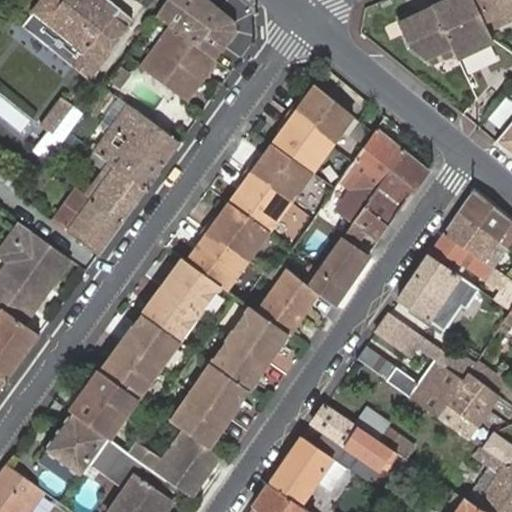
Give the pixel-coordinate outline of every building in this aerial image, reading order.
[(46,0),(26,25),(89,77),(128,28),(125,25),(131,17),(109,0),(46,0)] [(237,23),(209,0),(168,0),(157,15),(172,27),(215,60),(238,32),(237,23)] [(449,0),(435,7),(456,53),(458,57),(496,40),(494,38),(476,0),(449,0)] [(511,15),(511,0),(484,0),(495,23),(511,15)] [(456,53),(435,7),(421,14),(414,17),(413,12),(397,19),(411,49),(430,64),(456,53)] [(172,27),(142,67),(184,99),(192,88),(194,90),(215,60),(172,27)] [(187,260),(222,286),(226,289),(248,260),(269,230),(291,201),(312,172),(333,143),(353,116),(315,85),(302,102),(298,99),(290,111),(280,124),(284,127),(272,143),(260,160),(256,157),(247,169),(238,181),(243,184),(230,201),(217,219),(213,216),(205,228),(196,240),(200,243),(187,260)] [(192,88),(184,99),(186,100),(194,90),(192,88)] [(75,107),(62,97),(40,125),(54,136),(75,107)] [(121,99),(103,122),(106,124),(111,128),(129,104),(121,99)] [(163,166),(181,142),(129,104),(111,128),(163,166)] [(511,119),(495,140),(511,153),(511,119)] [(357,121),(347,136),(362,146),(372,132),(357,121)] [(89,147),(95,151),(111,128),(106,124),(89,147)] [(111,128),(95,151),(106,160),(110,162),(146,189),(163,166),(111,128)] [(405,152),(378,129),(351,166),(340,181),(369,202),(373,196),(379,189),(405,152)] [(106,160),(95,151),(91,156),(102,165),(106,160)] [(428,171),(405,152),(379,189),(402,208),(428,171)] [(122,222),(146,189),(110,162),(106,168),(112,172),(96,194),(90,190),(86,195),(122,222)] [(106,168),(90,190),(96,194),(112,172),(106,168)] [(58,214),(53,221),(98,255),(122,222),(86,195),(78,188),(58,214)] [(363,232),(378,242),(393,221),(402,208),(379,189),(373,196),(369,202),(353,225),(363,232)] [(511,219),(475,189),(460,211),(504,246),(507,248),(511,241),(511,219)] [(504,246),(460,211),(444,234),(494,268),(499,262),(489,255),(495,246),(501,250),(504,246)] [(11,260),(0,274),(0,306),(4,309),(20,320),(29,308),(33,311),(70,259),(21,223),(4,247),(6,257),(11,260)] [(511,280),(494,268),(444,234),(432,251),(458,269),(463,263),(496,285),(498,282),(505,286),(495,300),(511,310),(511,280)] [(319,293),(334,305),(368,257),(343,239),(310,286),(319,293)] [(460,275),(430,255),(398,299),(428,320),(444,331),(462,305),(466,308),(480,289),(460,275)] [(139,398),(140,399),(161,370),(182,342),(202,314),(222,286),(187,260),(183,257),(174,270),(178,273),(166,289),(155,305),(151,301),(142,314),(134,325),(138,328),(126,345),(115,360),(111,358),(101,371),(121,386),(139,398)] [(279,284),(259,312),(290,333),(319,293),(310,286),(282,263),(265,273),(279,284)] [(162,286),(166,289),(178,273),(174,270),(162,286)] [(162,286),(151,301),(155,305),(166,289),(162,286)] [(189,434),(210,449),(220,436),(216,432),(227,417),(238,400),(243,402),(250,391),(259,378),(255,376),(266,360),(277,344),(282,347),(290,333),(259,312),(251,306),(231,335),(211,363),(191,392),(171,421),(189,434)] [(0,376),(6,381),(40,336),(4,309),(0,313),(0,376)] [(446,367),(452,359),(388,314),(376,333),(412,357),(418,348),(435,359),(446,367)] [(122,342),(126,345),(138,328),(134,325),(122,342)] [(122,342),(111,358),(115,360),(126,345),(122,342)] [(270,363),(282,347),(277,344),(266,360),(270,363)] [(448,404),(464,380),(446,367),(435,359),(418,382),(366,346),(357,359),(439,416),(448,404)] [(498,394),(496,393),(469,373),(474,365),(456,353),(452,359),(446,367),(464,380),(448,404),(439,416),(451,425),(468,438),(477,425),(498,394)] [(259,378),(270,363),(266,360),(255,376),(259,378)] [(496,393),(505,380),(477,360),(474,365),(469,373),(496,393)] [(103,411),(121,386),(101,371),(82,396),(103,411)] [(511,385),(505,380),(496,393),(498,394),(511,403),(511,385)] [(75,414),(109,438),(110,438),(139,398),(121,386),(103,411),(82,396),(72,411),(73,412),(75,414)] [(231,419),(243,402),(238,400),(227,417),(231,419)] [(406,461),(324,406),(312,423),(324,432),(315,445),(334,458),(338,460),(347,447),(350,442),(389,469),(391,466),(399,472),(406,461)] [(368,408),(357,423),(378,438),(386,427),(388,423),(368,408)] [(73,412),(46,449),(82,475),(109,438),(75,414),(73,412)] [(216,432),(220,436),(231,419),(227,417),(216,432)] [(378,438),(407,459),(415,447),(386,427),(378,438)] [(192,497),(220,456),(210,449),(189,434),(169,461),(149,447),(140,460),(149,466),(154,470),(192,497)] [(334,458),(303,437),(295,448),(270,485),(301,505),(326,469),(334,458)] [(511,511),(511,468),(480,446),(474,455),(491,467),(499,473),(481,500),(473,494),(468,500),(484,511),(511,511)] [(323,483),(332,489),(347,468),(338,461),(323,483)] [(8,465),(0,475),(0,511),(31,511),(46,492),(8,465)] [(499,473),(491,467),(473,494),(481,500),(499,473)] [(169,499),(136,476),(110,511),(159,511),(164,507),(169,499)] [(311,511),(301,505),(270,485),(254,507),(260,511),(311,511)] [(484,511),(468,500),(459,494),(453,504),(459,508),(456,511),(484,511)]
